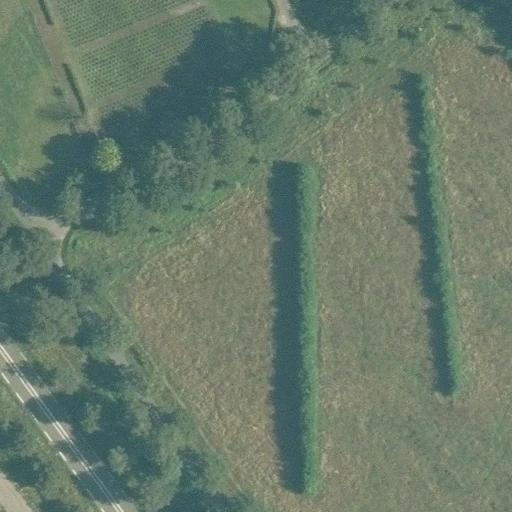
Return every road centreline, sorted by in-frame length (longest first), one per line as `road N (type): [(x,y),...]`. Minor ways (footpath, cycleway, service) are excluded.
road 1 (unclassified): [(32,239),(199,164),(390,0)]
road 2 (unclassified): [(229,511),(32,239)]
road 3 (primary): [(120,511),(0,347)]
